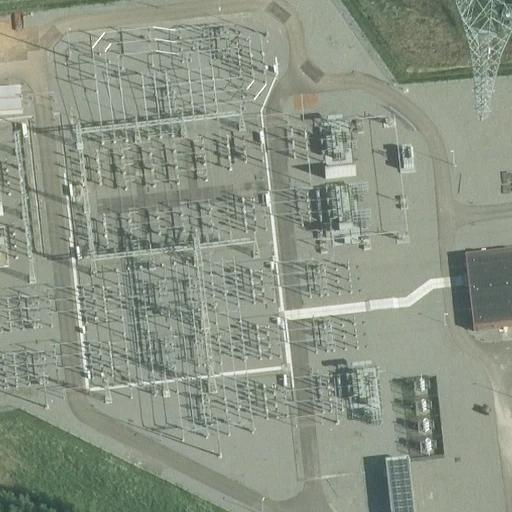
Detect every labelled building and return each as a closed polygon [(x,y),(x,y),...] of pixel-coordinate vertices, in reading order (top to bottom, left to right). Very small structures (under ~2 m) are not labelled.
[(0,111),(24,110),(23,85),(0,86),(0,111)] [(364,114),(347,114),(348,152),(365,151),(364,114)] [(356,182),(356,216),(372,216),(371,182),(356,182)] [(379,223),(348,221),(348,237),(378,239),(379,223)] [(511,328),(511,255),(461,261),(469,334),(511,328)] [(393,405),(390,359),(366,361),(369,406),(393,405)] [(390,511),(414,511),(409,464),(385,466),(390,511)]
